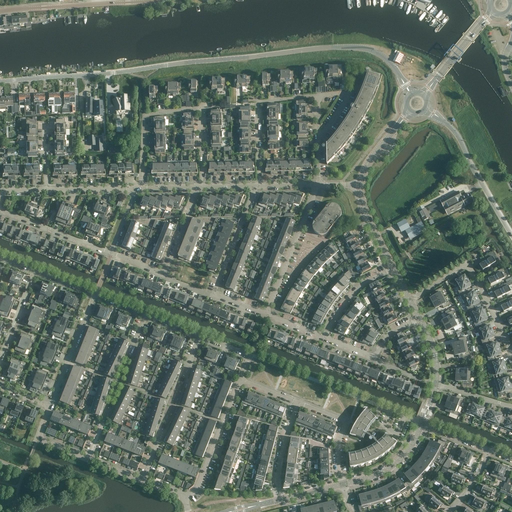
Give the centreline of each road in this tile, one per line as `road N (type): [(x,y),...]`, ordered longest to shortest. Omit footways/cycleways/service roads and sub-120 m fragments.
road 1 (unclassified): [(389,61),(367,49),(324,47),(0,81)]
road 2 (residential): [(266,314),(215,294),(258,186)]
road 3 (residential): [(511,358),(466,265),(410,301)]
road 4 (residential): [(156,0),(0,11)]
road 5 (residential): [(318,95),(256,102),(258,186)]
road 6 (residential): [(266,314),(319,185)]
road 7 (residential): [(201,187),(201,108),(144,114)]
road 8 (residential): [(185,498),(198,487),(240,379)]
road 9 (unclassified): [(511,236),(449,126)]
road 10 (residential): [(50,407),(95,295)]
